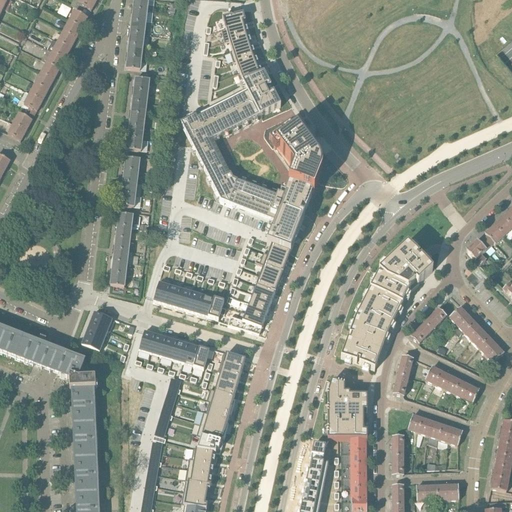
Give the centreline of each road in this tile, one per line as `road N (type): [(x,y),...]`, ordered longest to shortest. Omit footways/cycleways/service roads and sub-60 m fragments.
road 1 (motorway): [(267,511),(303,360),(342,261),(505,0)]
road 2 (motorway): [(471,0),(340,203),(278,360),(242,511)]
road 3 (trunk): [(368,131),(275,359),(239,511)]
road 4 (residential): [(281,511),(339,297),(400,211)]
road 5 (trunk): [(342,267),(426,140),(511,54)]
road 6 (trunk): [(269,511),(305,362),(342,267)]
road 7 (residential): [(80,296),(110,44)]
road 8 (trunk): [(342,267),(511,78)]
road 9 (residential): [(377,189),(308,108),(279,52),(265,0)]
road 10 (residential): [(277,358),(80,296)]
road 11 (residential): [(377,189),(358,197),(329,230),(277,358)]
road 12 (residential): [(277,358),(239,511)]
road 13 (trunk): [(445,0),(368,131)]
road 14 (residential): [(110,44),(86,57),(32,163)]
road 15 (trunk): [(417,0),(368,131)]
road 16 (residential): [(400,211),(429,187),(511,149)]
